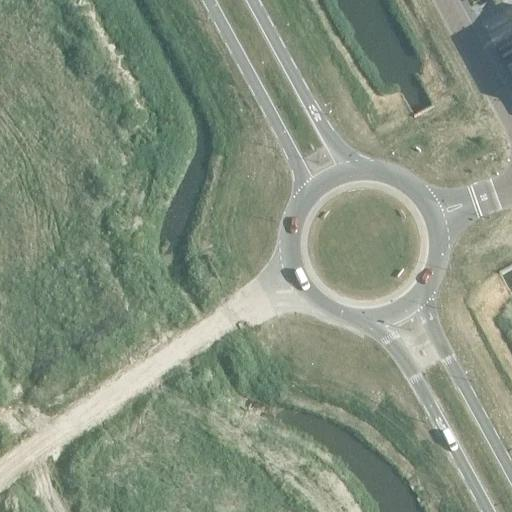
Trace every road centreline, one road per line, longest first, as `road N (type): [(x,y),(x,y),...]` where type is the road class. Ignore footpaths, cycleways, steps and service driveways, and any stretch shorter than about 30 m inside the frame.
road 1 (track): [(291,277),(18,443),(58,511)]
road 2 (secondary): [(373,322),(484,511)]
road 3 (secondary): [(203,0),(307,192)]
road 4 (secondary): [(511,480),(419,298)]
road 5 (secondary): [(342,172),(247,0)]
road 6 (secondary): [(307,192),(285,241),(291,277),(324,313),(373,322)]
road 7 (residential): [(438,0),(511,131)]
